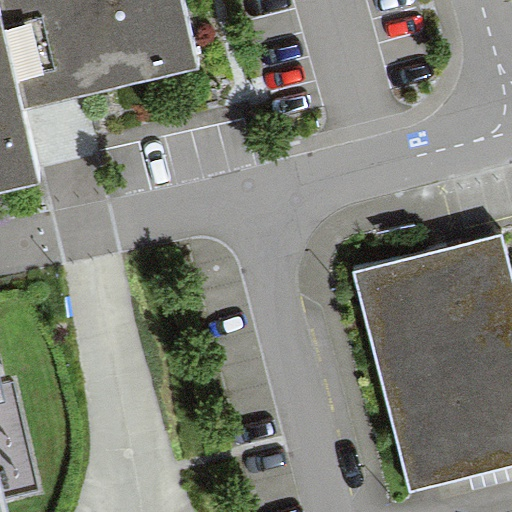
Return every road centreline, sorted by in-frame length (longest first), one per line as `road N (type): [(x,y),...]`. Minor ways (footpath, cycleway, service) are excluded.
road 1 (residential): [(511,127),(242,200),(322,511)]
road 2 (unknown): [(373,511),(511,475)]
road 3 (residential): [(473,0),(511,127)]
